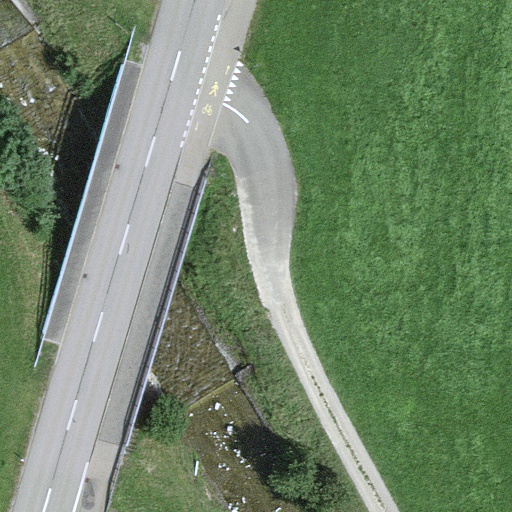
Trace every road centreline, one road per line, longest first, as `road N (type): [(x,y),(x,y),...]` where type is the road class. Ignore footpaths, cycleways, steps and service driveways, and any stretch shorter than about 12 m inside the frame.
road 1 (secondary): [(45,511),(193,0)]
road 2 (track): [(172,84),(223,103),(243,117),(257,143),(278,301),(382,511)]
